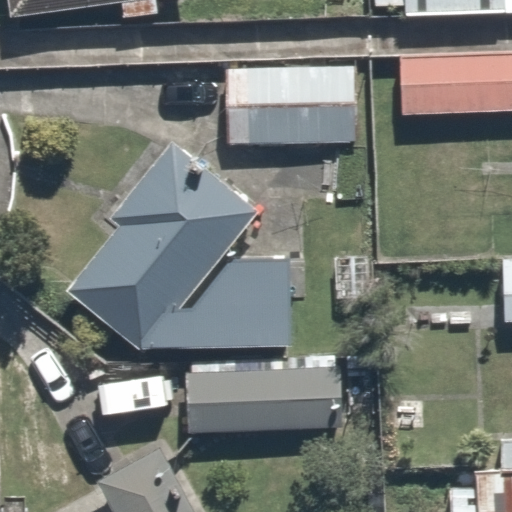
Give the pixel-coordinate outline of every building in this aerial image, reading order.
[(7,0),(10,15),(123,0),(7,0)] [(511,0),(384,0),(386,27),(511,20),(511,0)] [(511,53),(402,60),(406,120),(511,113),(511,53)] [(363,58),(235,65),(239,150),(368,143),(363,58)] [(511,132),(382,140),(389,255),(511,248),(511,132)] [(297,281),(205,280),(254,215),(170,153),(69,289),(153,351),(296,353),(297,281)] [(511,258),(503,259),(505,323),(511,322),(511,258)] [(351,356),(196,364),(201,447),(356,438),(351,356)] [(511,439),(502,439),(503,469),(511,468),(511,439)] [(120,511),(209,511),(171,445),(104,484),(120,511)] [(511,511),(511,468),(503,469),(473,470),(474,486),(449,487),(449,511),(511,511)]
